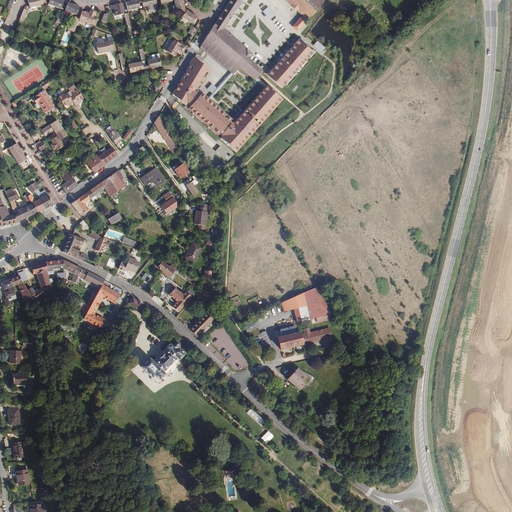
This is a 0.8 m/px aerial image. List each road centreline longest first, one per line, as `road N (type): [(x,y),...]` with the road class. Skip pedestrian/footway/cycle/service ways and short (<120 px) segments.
road 1 (primary): [(426,471),(423,377),(476,163),(490,0)]
road 2 (tertiary): [(233,379),(150,300),(25,240)]
road 3 (tertiary): [(25,240),(127,153),(180,69)]
road 4 (tertiary): [(378,497),(233,379)]
